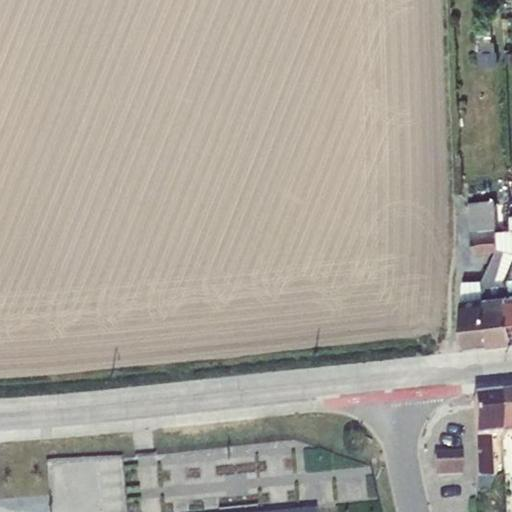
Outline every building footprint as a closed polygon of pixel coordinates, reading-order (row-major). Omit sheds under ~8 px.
[(479,65),(498,63),(497,50),(495,50),(491,11),(475,13),(479,51),(478,51),(479,65)] [(495,198),(470,200),(474,253),(495,251),(498,245),(497,229),(495,198)] [(460,280),(463,344),(511,338),(511,333),(505,278),(511,263),(511,227),(511,228),(497,229),(498,245),(495,251),(482,279),(460,280)] [(511,394),(499,396),(500,436),(511,435),(511,394)] [(500,436),(499,396),(473,399),(477,478),(491,478),(492,478),(491,437),(500,436)] [(436,456),(434,456),(435,475),(462,474),(461,455),(436,456)] [(491,478),(477,478),(478,489),(491,488),(491,478)]
